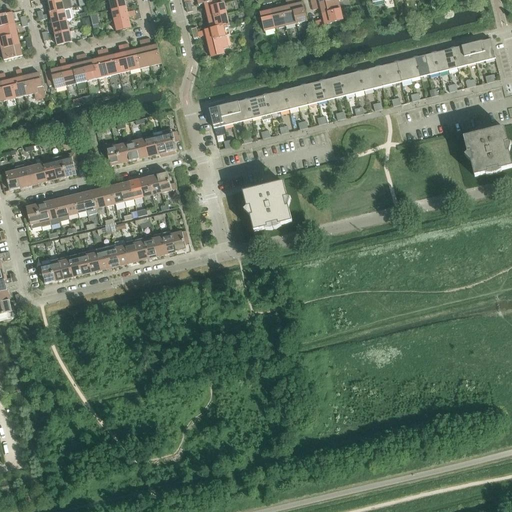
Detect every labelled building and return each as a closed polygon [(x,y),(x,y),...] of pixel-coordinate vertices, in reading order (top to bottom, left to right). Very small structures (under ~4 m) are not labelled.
[(124,0),(111,0),(109,1),(112,11),(127,8),(124,0)] [(217,0),(197,0),(199,6),(204,5),(205,7),(205,9),(219,6),(218,3),(217,0)] [(285,0),(287,7),(282,8),(286,27),(297,25),(290,0),(285,0)] [(290,0),(297,25),(308,22),(303,3),(297,5),(295,0),(290,0)] [(338,0),(312,6),(313,11),(321,9),(322,15),(341,10),(338,0)] [(62,1),(48,4),(50,15),(65,11),(62,1)] [(219,6),(205,9),(208,20),(227,15),(224,4),(219,6)] [(127,8),(112,11),(114,22),(129,18),(127,8)] [(282,8),(271,11),(276,30),(286,27),(282,8)] [(65,11),(50,15),(53,25),(67,22),(72,20),(70,10),(65,11)] [(322,15),(323,21),(316,22),(317,28),(344,21),(341,10),(322,15)] [(271,11),(260,14),(265,32),(276,30),(271,11)] [(13,14),(0,16),(0,28),(16,25),(13,14)] [(97,15),(90,16),(93,27),(100,25),(97,15)] [(227,15),(208,20),(211,30),(224,27),(224,28),(229,27),(230,26),(227,15)] [(129,18),(114,22),(117,33),(132,29),(129,18)] [(67,22),(53,25),(55,36),(70,32),(67,22)] [(16,25),(0,28),(0,39),(18,35),(16,25)] [(198,33),(193,35),(194,39),(206,37),(207,42),(226,38),(231,36),(229,27),(224,28),(224,27),(211,30),(205,31),(205,32),(198,34),(198,33)] [(70,32),(55,36),(58,47),(73,43),(70,32)] [(18,35),(0,39),(0,43),(2,50),(21,46),(18,35)] [(224,50),(229,49),(226,38),(207,42),(210,53),(211,59),(225,55),(224,50)] [(145,41),(151,67),(162,65),(158,46),(152,47),(150,40),(145,41)] [(140,42),(142,50),(136,51),(141,70),(151,67),(145,41),(140,42)] [(496,59),(492,43),(491,43),(491,42),(490,41),(489,41),(481,43),(486,62),(496,59)] [(481,43),(472,46),(476,64),(486,62),(481,43)] [(129,45),(124,46),(130,72),(141,70),(136,51),(131,52),(129,45)] [(21,46),(2,50),(4,61),(23,57),(21,46)] [(119,47),(121,55),(115,56),(120,75),(130,72),(124,46),(119,47)] [(472,46),(462,48),(467,66),(476,64),(472,46)] [(462,48),(453,50),(458,69),(467,66),(462,48)] [(108,50),(103,51),(109,77),(120,75),(115,56),(110,57),(108,50)] [(453,50),(444,52),(448,71),(458,69),(453,50)] [(100,60),(94,61),(98,80),(109,77),(103,51),(98,52),(100,60)] [(444,52),(434,55),(439,73),(448,71),(444,52)] [(86,55),(81,56),(88,82),(98,80),(94,61),(88,62),(86,55)] [(434,55),(425,57),(430,76),(439,73),(434,55)] [(78,65),(73,66),(77,85),(88,82),(81,56),(77,57),(78,65)] [(425,57),(416,59),(420,78),(430,76),(425,57)] [(416,59),(407,62),(411,80),(420,78),(416,59)] [(65,60),(60,61),(62,69),(62,68),(67,87),(77,85),(73,66),(67,67),(65,60)] [(407,62),(397,64),(402,83),(411,80),(407,62)] [(397,64),(388,66),(392,85),(402,83),(397,64)] [(388,66),(378,69),(383,87),(392,85),(388,66)] [(62,69),(46,72),(49,86),(54,85),(56,90),(67,87),(62,68),(62,69)] [(378,69),(369,71),(374,90),(383,87),(378,69)] [(16,72),(18,79),(12,80),(17,99),(28,97),(23,78),(22,70),(16,72)] [(369,71),(360,73),(364,92),(374,90),(369,71)] [(360,73),(350,76),(355,94),(364,92),(360,73)] [(5,74),(0,75),(6,102),(17,99),(12,80),(7,82),(5,74)] [(23,78),(28,97),(35,95),(36,101),(45,99),(40,74),(23,78)] [(350,76),(341,78),(346,97),(355,94),(350,76)] [(341,78),(332,80),(336,99),(346,97),(341,78)] [(332,80),(322,83),(327,101),(336,99),(332,80)] [(322,83),(313,85),(318,104),(327,101),(322,83)] [(313,85),(304,87),(308,106),(318,104),(313,85)] [(304,87),(294,90),(299,108),(308,106),(304,87)] [(294,90),(285,92),(290,111),(299,108),(294,90)] [(285,92),(276,94),(280,113),(290,111),(285,92)] [(276,94),(266,97),(271,115),(280,113),(276,94)] [(266,97),(257,99),(262,118),(263,122),(272,119),(271,115),(266,97)] [(257,99),(248,101),(252,120),(262,118),(257,99)] [(248,101),(238,104),(243,122),(252,120),(248,101)] [(238,104),(229,106),(234,125),(243,122),(238,104)] [(229,106),(220,108),(224,127),(234,125),(229,106)] [(211,112),(211,113),(215,129),(224,127),(220,108),(212,110),(211,111),(211,112)] [(511,164),(508,149),(510,149),(504,129),(470,137),(464,139),(469,159),(470,159),(475,178),(511,168),(511,164)] [(172,130),(162,132),(163,136),(168,156),(175,155),(174,152),(177,151),(175,140),(179,139),(177,133),(173,134),(172,130)] [(163,136),(154,138),(158,156),(160,155),(161,158),(168,156),(163,136)] [(154,138),(145,140),(149,158),(158,156),(154,138)] [(145,140),(135,143),(140,160),(149,158),(145,140)] [(116,143),(102,147),(104,157),(108,156),(111,167),(121,165),(117,147),(116,143)] [(135,143),(126,145),(130,163),(140,160),(135,143)] [(126,145),(117,147),(121,165),(130,163),(126,145)] [(77,176),(74,164),(78,163),(75,153),(62,157),(67,178),(77,176)] [(62,157),(52,159),(53,163),(58,180),(67,178),(62,157)] [(53,163),(44,165),(48,183),(58,180),(53,163)] [(44,165),(35,167),(39,185),(48,183),(44,165)] [(24,166),(15,168),(16,172),(20,190),(30,187),(25,170),(24,166)] [(35,167),(25,170),(30,187),(39,185),(35,167)] [(4,181),(2,182),(5,193),(20,190),(16,172),(2,175),(4,181)] [(168,174),(158,176),(162,194),(176,191),(175,184),(171,185),(168,174)] [(158,176),(149,179),(153,196),(162,194),(158,176)] [(149,179),(139,181),(144,198),(153,196),(149,179)] [(139,181),(130,183),(134,201),(144,198),(139,181)] [(130,183),(121,186),(125,203),(134,201),(130,183)] [(293,223),(289,208),(288,204),(289,204),(284,184),(243,194),(248,214),(250,214),(254,232),(254,233),(293,223)] [(121,186),(112,188),(116,205),(125,203),(121,186)] [(112,188),(102,190),(106,208),(116,205),(112,188)] [(102,190),(93,192),(97,210),(106,208),(102,190)] [(93,192),(83,195),(87,212),(97,210),(93,192)] [(83,195),(74,197),(78,215),(87,212),(83,195)] [(74,197),(65,199),(69,217),(78,215),(74,197)] [(65,199),(55,202),(60,223),(70,221),(69,217),(65,199)] [(50,200),(45,201),(51,226),(61,224),(60,223),(55,202),(51,203),(50,200)] [(40,202),(41,205),(37,206),(41,228),(42,229),(51,226),(45,201),(40,202)] [(27,209),(29,220),(26,221),(27,227),(31,226),(32,230),(41,228),(37,206),(27,209)] [(172,232),(162,234),(167,255),(177,253),(173,236),(172,232)] [(173,236),(177,253),(187,251),(184,239),(188,238),(186,232),(173,236)] [(162,234),(153,236),(158,258),(167,255),(162,234)] [(153,236),(144,239),(149,260),(158,258),(153,236)] [(144,239),(134,241),(139,262),(149,260),(144,239)] [(134,241),(125,243),(130,265),(139,262),(134,241)] [(116,245),(121,267),(130,265),(125,243),(116,245)] [(116,245),(106,248),(111,269),(121,267),(116,245)] [(106,248),(97,250),(102,271),(111,269),(106,248)] [(97,250),(87,252),(93,274),(102,271),(97,250)] [(87,252),(78,255),(83,276),(93,274),(87,252)] [(78,255),(69,257),(74,278),(83,276),(78,255)] [(69,257),(59,259),(65,281),(74,278),(69,257)] [(51,265),(55,283),(65,281),(59,259),(50,261),(51,265)] [(51,265),(37,269),(39,275),(43,274),(45,285),(55,283),(51,265)] [(6,285),(17,282),(16,278),(11,279),(5,281),(0,282),(0,293),(8,291),(6,285)] [(0,304),(10,302),(8,291),(0,293),(0,304)] [(0,322),(17,318),(15,312),(13,312),(10,302),(0,304),(0,322)]
